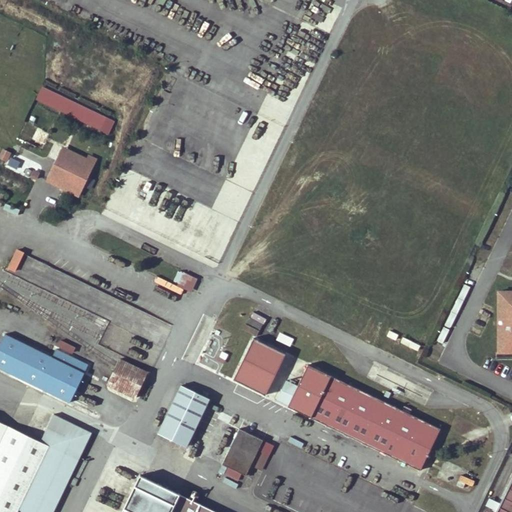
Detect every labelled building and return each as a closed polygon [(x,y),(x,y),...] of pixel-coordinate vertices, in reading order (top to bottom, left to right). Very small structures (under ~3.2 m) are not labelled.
[(109,118),(42,87),(36,100),(103,131),(109,118)] [(63,146),(46,182),(79,197),(95,162),(63,146)] [(3,150),(0,156),(0,160),(6,163),(11,154),(3,150)] [(17,169),(20,162),(11,158),(7,165),(17,169)] [(40,173),(33,170),(30,177),(37,180),(40,173)] [(6,270),(14,274),(24,253),(16,249),(6,270)] [(173,283),(191,292),(197,279),(178,271),(173,283)] [(511,290),(495,291),(495,354),(511,354),(511,290)] [(245,330),(256,336),(266,319),(253,312),(247,323),(249,324),(245,330)] [(6,334),(0,345),(0,367),(71,402),(85,373),(6,334)] [(284,355),(252,339),(232,379),(265,395),(284,355)] [(117,367),(106,389),(135,403),(149,372),(121,359),(117,367)] [(439,429),(305,365),(286,406),(419,470),(439,429)] [(179,387),(156,433),(185,447),(208,401),(179,387)] [(41,443),(0,423),(0,511),(18,511),(19,511),(21,511),(53,511),(92,432),(54,414),(41,443)] [(238,429),(221,463),(245,475),(262,441),(238,429)] [(214,511),(137,474),(118,511),(214,511)] [(511,511),(511,475),(494,511),(511,511)] [(461,476),(459,483),(473,486),(475,480),(461,476)]
